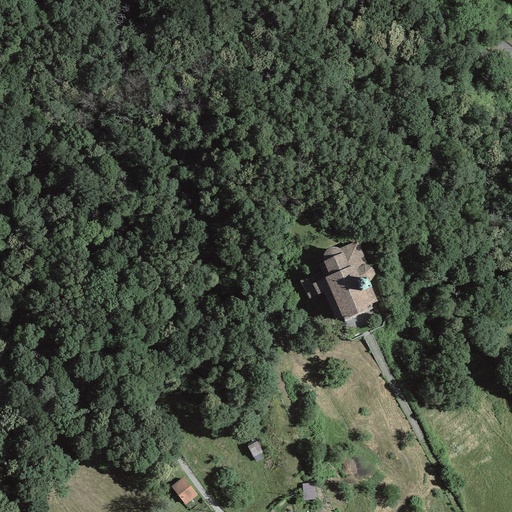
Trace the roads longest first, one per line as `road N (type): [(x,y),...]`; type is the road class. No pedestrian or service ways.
road 1 (track): [(79,373),(50,444),(0,471)]
road 2 (track): [(219,511),(143,403)]
